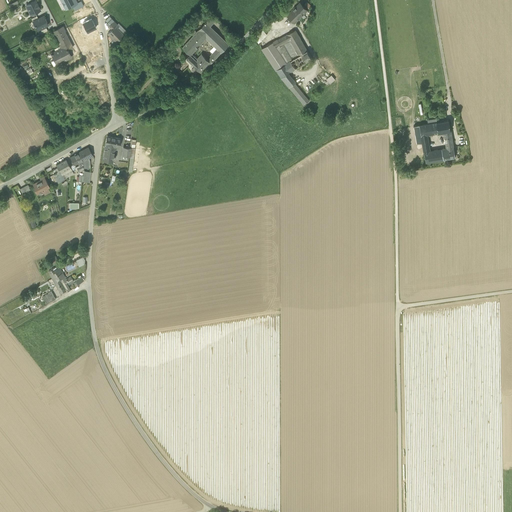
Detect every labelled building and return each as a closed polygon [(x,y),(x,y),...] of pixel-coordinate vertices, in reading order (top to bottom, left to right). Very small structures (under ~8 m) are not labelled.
[(35,0),(26,5),(31,15),(40,10),(38,7),(39,7),(37,3),(36,3),(35,0)] [(72,5),(77,3),(75,0),(61,0),(62,2),(65,9),(72,5)] [(77,3),(72,5),(75,10),(83,6),(80,1),(77,3)] [(294,22),(294,23),(308,10),(300,2),(287,16),(288,16),(289,15),(295,21),(294,22)] [(43,16),(33,21),(37,30),(48,25),(46,22),(47,21),(45,19),(43,16)] [(205,22),(210,27),(215,22),(210,17),(205,22)] [(88,20),(83,23),(87,32),(96,28),(91,19),(88,20)] [(108,26),(111,30),(114,26),(115,27),(117,25),(113,21),(111,19),(107,23),(109,25),(108,26)] [(205,22),(197,31),(206,38),(215,47),(221,52),(228,44),(210,27),(205,22)] [(107,34),(116,43),(123,35),(115,27),(114,26),(111,30),(107,34)] [(73,47),(69,39),(67,40),(63,32),(64,31),(62,27),(51,32),(53,37),(57,35),(63,47),(55,51),(56,52),(52,54),(52,53),(51,54),(51,55),(52,55),(54,60),(57,65),(67,60),(66,58),(70,56),(70,55),(68,50),(73,47)] [(263,30),(255,39),(258,44),(267,35),(263,30)] [(278,39),(276,40),(280,46),(291,40),(296,49),(294,49),(295,51),(296,51),(299,55),(307,51),(296,30),(278,40),(278,39)] [(192,54),(206,38),(197,31),(182,47),(190,55),(192,54)] [(262,49),(281,77),(288,73),(290,72),(285,64),(287,64),(287,63),(277,48),(273,42),(262,49)] [(215,47),(205,57),(211,63),(221,52),(215,47)] [(290,61),(295,69),(312,59),(307,51),(299,55),(290,61)] [(186,59),(202,73),(211,63),(205,57),(202,54),(197,59),(192,54),(190,55),(186,59)] [(290,61),(287,63),(287,64),(285,64),(290,72),(295,69),(290,61)] [(281,77),(290,88),(295,83),(296,83),(288,73),(281,77)] [(330,84),(336,79),(332,74),(326,79),(330,84)] [(309,101),(295,83),(290,88),(304,105),(309,101)] [(437,122),(439,132),(444,132),(450,130),(449,120),(437,122)] [(437,122),(420,125),(423,142),(423,146),(428,145),(426,135),(439,132),(437,122)] [(417,143),(423,142),(420,125),(414,126),(417,143)] [(444,132),(446,144),(453,143),(450,130),(444,132)] [(103,159),(112,161),(115,146),(119,146),(120,139),(107,137),(103,159)] [(122,156),(130,157),(131,148),(123,147),(122,156)] [(447,148),(442,149),(444,159),(455,157),(453,147),(447,148)] [(89,148),(79,153),(83,161),(89,158),(93,156),(89,148)] [(426,162),(444,159),(442,149),(429,151),(424,152),(426,162)] [(83,161),(79,153),(70,157),(74,165),(78,163),(83,161)] [(83,161),(83,165),(85,170),(92,167),(89,158),(83,161)] [(64,174),(66,178),(67,178),(74,174),(70,168),(66,160),(56,165),(57,168),(60,173),(65,170),(67,173),(64,174)] [(42,191),(45,195),(50,192),(47,188),(49,187),(44,176),(40,179),(41,181),(36,184),(36,183),(33,184),(34,188),(33,188),(37,194),(42,191)] [(20,189),(22,194),(27,191),(27,190),(30,189),(28,185),(20,189)] [(82,257),(76,260),(79,266),(84,264),(84,260),(82,257)] [(48,272),(52,279),(57,276),(62,273),(60,268),(57,269),(56,267),(53,269),(48,272)] [(62,273),(57,276),(60,280),(66,290),(66,291),(69,289),(66,283),(67,282),(68,285),(73,282),(71,277),(66,280),(62,273)] [(59,281),(60,280),(57,276),(52,279),(60,295),(65,292),(59,281)] [(42,297),(47,304),(55,299),(51,292),(42,297)]
